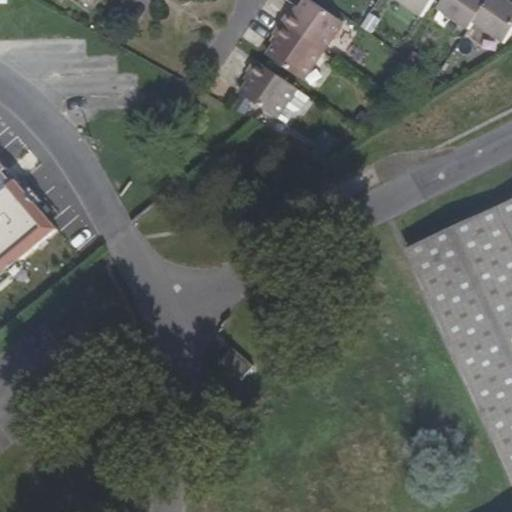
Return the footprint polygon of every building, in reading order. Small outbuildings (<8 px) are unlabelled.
[(308,0),(307,0),(300,10),(296,16),(290,11),(280,25),(322,53),(343,24),(308,0)] [(392,0),(421,19),(433,0),(392,0)] [(443,0),(436,11),(466,32),(471,25),(488,0),(443,0)] [(511,0),(488,0),(471,25),(502,46),(511,30),(511,0)] [(293,6),(290,11),(296,16),(300,10),(293,6)] [(322,53),(280,25),(272,36),(278,41),(274,46),(267,59),(301,83),(322,53)] [(268,42),(274,46),(278,41),(272,36),(268,42)] [(297,90),(255,61),(246,74),(253,79),(248,85),(240,96),(276,120),(277,118),(293,95),(296,91),(297,90)] [(253,79),(246,74),(242,80),(248,85),(253,79)] [(286,125),(305,97),(296,91),(293,95),(277,118),(286,125)] [(511,511),(511,204),(410,252),(511,471),(511,511)] [(0,286),(0,323),(55,287),(38,262),(0,286)] [(241,379),(253,367),(235,349),(223,361),(241,379)]
